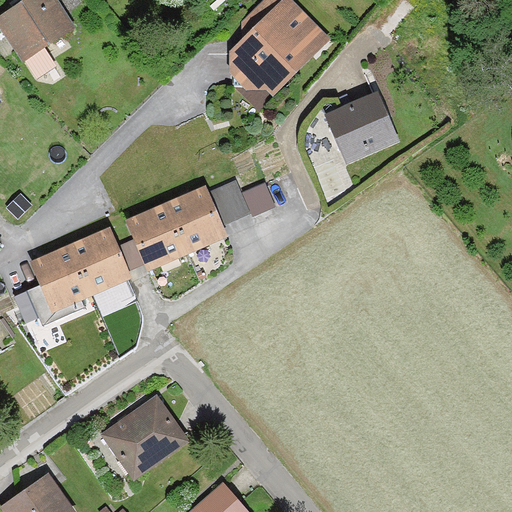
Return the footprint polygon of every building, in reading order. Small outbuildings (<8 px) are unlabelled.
[(61,0),(24,0),(4,13),(37,66),(84,36),(61,0)] [(291,0),(279,0),(231,65),(286,107),(339,36),(291,0)] [(0,86),(0,112),(12,106),(0,86)] [(324,115),(346,165),(399,142),(377,92),(324,115)] [(217,192),(139,225),(162,278),(240,245),(217,192)] [(118,230),(40,263),(63,316),(141,283),(118,230)] [(159,392),(108,431),(147,480),(197,441),(159,392)] [(82,511),(56,475),(14,505),(19,511),(82,511)] [(260,511),(231,479),(193,511),(260,511)]
